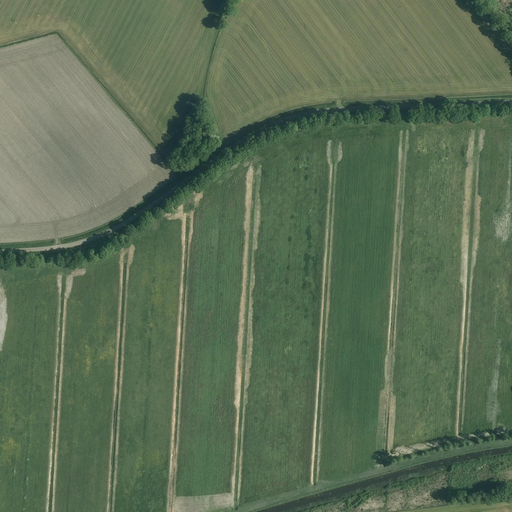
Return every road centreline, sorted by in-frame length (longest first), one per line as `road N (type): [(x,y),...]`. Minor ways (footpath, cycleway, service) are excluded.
road 1 (unclassified): [(511,101),(311,112),(244,138),(100,234),(0,251)]
road 2 (track): [(511,443),(250,511)]
